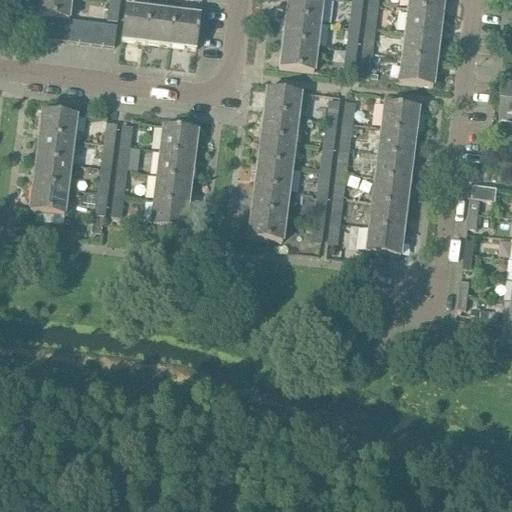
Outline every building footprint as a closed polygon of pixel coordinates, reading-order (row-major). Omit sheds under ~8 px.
[(67,22),(69,0),(35,0),(33,19),(44,20),(44,19),(56,21),(67,22)] [(116,24),(119,1),(112,0),(108,0),(106,23),(116,24)] [(318,26),(321,2),(309,0),(286,0),(284,22),(318,26)] [(441,16),(443,0),(408,0),(407,12),(441,16)] [(358,31),(361,6),(351,5),(348,30),(358,31)] [(373,33),(377,8),(367,7),(364,31),(373,33)] [(145,47),(149,13),(125,10),(120,44),(145,47)] [(438,41),(441,16),(407,12),(404,36),(438,41)] [(170,50),(174,16),(149,13),(145,47),(170,50)] [(174,16),(170,50),(195,53),(199,19),(174,16)] [(53,43),(56,21),(44,19),(44,20),(41,42),(53,43)] [(68,22),(67,22),(56,21),(53,43),(65,45),(68,22)] [(77,46),(80,24),(68,22),(65,45),(77,46)] [(315,51),(318,26),(284,22),(281,47),(315,51)] [(89,48),(92,25),(80,24),(77,46),(89,48)] [(101,49),(103,27),(92,25),(89,48),(101,49)] [(103,27),(101,49),(113,51),(116,28),(103,27)] [(354,56),(358,31),(348,30),(345,55),(354,56)] [(370,57),(373,33),(364,31),(361,56),(370,57)] [(435,65),(438,41),(404,36),(400,61),(435,65)] [(312,76),(315,51),(281,47),(278,72),(312,76)] [(352,76),(354,56),(345,55),(343,75),(352,76)] [(367,82),(370,57),(361,56),(358,81),(367,82)] [(432,90),(435,65),(400,61),(397,86),(432,90)] [(511,125),(511,88),(504,88),(499,124),(511,125)] [(262,117),(296,121),(299,97),(265,92),(262,117)] [(325,125),(335,126),(338,106),(328,104),(325,125)] [(341,127),(351,128),(353,108),(344,106),(341,127)] [(379,132),(414,136),(417,112),(383,107),(379,132)] [(39,139),(73,144),(76,119),(42,115),(39,139)] [(293,146),(296,121),(262,117),(259,142),(293,146)] [(332,151),(335,126),(325,125),(322,150),(332,151)] [(102,147),(113,149),(116,128),(105,126),(102,147)] [(348,153),(351,128),(341,127),(338,152),(348,153)] [(118,150),(129,151),(131,130),(121,129),(118,150)] [(160,155),(193,159),(196,134),(163,130),(160,155)] [(411,161),(414,136),(379,132),(376,157),(411,161)] [(70,169),(73,144),(39,139),(36,164),(70,169)] [(290,171),(293,146),(259,142),(256,167),(290,171)] [(110,174),(113,149),(102,147),(99,172),(110,174)] [(125,176),(129,151),(118,150),(115,174),(125,176)] [(329,176),(332,151),(322,150),(319,175),(329,176)] [(345,178),(348,153),(338,152),(335,177),(345,178)] [(190,184),(193,159),(160,155),(157,179),(190,184)] [(408,186),(411,161),(376,157),(373,181),(408,186)] [(67,193),(70,169),(36,164),(33,189),(67,193)] [(511,175),(511,166),(487,164),(486,172),(511,175)] [(287,196),(290,171),(256,167),(253,192),(287,196)] [(106,198),(110,174),(99,172),(96,197),(106,198)] [(122,200),(125,176),(115,174),(112,199),(122,200)] [(326,201),(329,176),(319,175),(315,199),(326,201)] [(341,202),(345,178),(335,177),(332,201),(341,202)] [(187,208),(190,184),(157,179),(154,204),(187,208)] [(405,210),(408,186),(373,181),(370,206),(405,210)] [(495,205),(496,191),(472,188),(471,202),(495,205)] [(64,218),(67,193),(33,189),(30,214),(35,215),(64,218)] [(284,221),(287,196),(253,192),(249,216),(284,221)] [(103,220),(106,198),(96,197),(93,219),(103,220)] [(119,222),(122,200),(112,199),(109,220),(119,222)] [(322,226),(326,201),(315,199),(312,224),(322,226)] [(338,227),(341,202),(332,201),(329,226),(338,227)] [(184,233),(187,208),(154,204),(151,229),(184,233)] [(469,218),(477,219),(479,205),(470,204),(469,218)] [(402,235),(405,210),(370,206),(367,231),(402,235)] [(35,215),(34,224),(63,227),(63,221),(64,218),(35,215)] [(281,245),(284,221),(249,216),(246,241),(281,245)] [(475,233),(477,219),(469,218),(467,232),(475,233)] [(320,247),(322,226),(312,224),(310,245),(320,247)] [(336,249),(338,227),(329,226),(326,247),(336,249)] [(398,260),(402,235),(367,231),(364,256),(398,260)] [(464,259),(472,260),(474,246),(466,245),(464,259)] [(470,274),(472,260),(464,259),(462,273),(470,274)] [(459,299),(467,300),(469,286),(461,285),(459,299)] [(465,314),(467,300),(459,299),(457,313),(465,314)] [(471,312),(470,319),(489,321),(490,314),(471,312)] [(462,340),(464,326),(456,325),(454,339),(462,340)]
